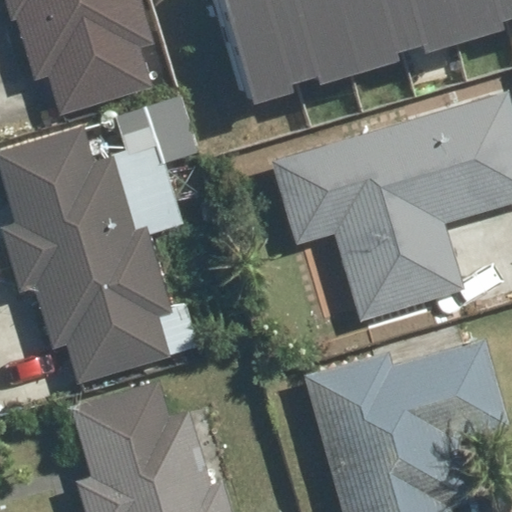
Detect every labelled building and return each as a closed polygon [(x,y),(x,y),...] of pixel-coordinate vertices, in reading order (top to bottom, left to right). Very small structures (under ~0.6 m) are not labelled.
[(0,0),(25,84),(38,80),(50,121),(139,94),(148,46),(134,0),(0,0)] [(511,0),(201,0),(228,103),(511,30),(511,0)] [(268,152),(292,244),(329,234),(353,325),(458,297),(439,224),(511,204),(511,114),(505,89),(268,152)] [(0,224),(0,256),(13,298),(27,293),(46,348),(56,345),(68,379),(161,348),(152,320),(165,316),(145,257),(138,260),(106,166),(98,169),(83,126),(0,153),(0,203),(6,222),(0,224)] [(511,437),(484,339),(386,367),(382,354),(296,378),(334,511),(446,511),(484,500),(469,449),(511,437)] [(156,378),(66,402),(83,477),(70,480),(77,511),(230,511),(225,485),(210,488),(193,412),(165,418),(156,378)]
